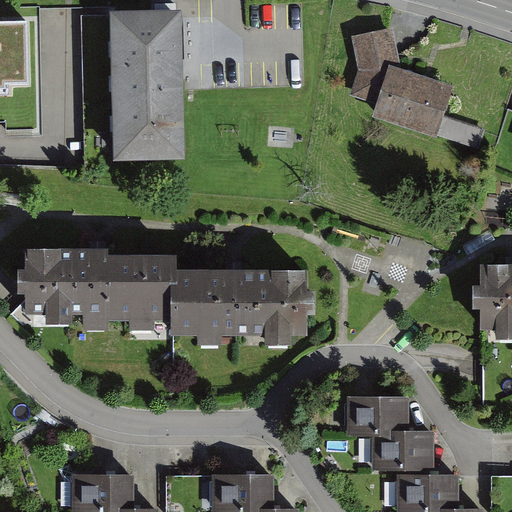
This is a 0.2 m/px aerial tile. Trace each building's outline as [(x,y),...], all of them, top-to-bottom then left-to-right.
[(182,11),(110,12),(113,162),(185,160),(182,11)] [(27,24),(0,24),(0,89),(7,90),(7,85),(28,84),(27,24)] [(352,37),(360,73),(351,97),(378,105),(389,69),(401,68),(392,29),(352,37)] [(444,120),(454,90),(389,69),(378,105),(374,118),(478,151),(484,132),(444,120)] [(304,303),(303,283),(174,284),(174,269),(105,269),(105,264),(24,263),(23,281),(12,282),(14,307),(23,307),(22,329),(43,329),(44,338),(67,338),(69,329),(79,329),(79,345),(104,345),(106,335),(126,335),(128,347),(168,350),(191,350),(192,360),(218,360),(217,349),(261,349),(263,359),(288,358),(288,350),(304,349),(304,328),(312,326),(312,303),(304,303)] [(511,272),(503,272),(503,278),(478,278),(478,298),(472,298),(472,319),(481,319),(481,340),(497,340),(497,351),(511,350),(511,272)] [(454,511),(456,490),(428,488),(430,447),(408,446),(408,410),(342,410),(342,450),(356,449),(355,482),(380,482),(378,511),(454,511)] [(271,511),(270,488),(205,489),(205,511),(271,511)] [(131,511),(130,490),(66,490),(65,511),(131,511)]
